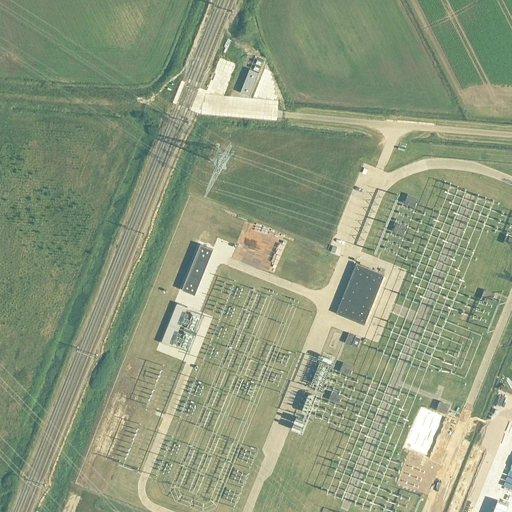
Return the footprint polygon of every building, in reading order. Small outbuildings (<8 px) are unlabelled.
[(250,69),(240,93),(250,96),(259,73),(250,69)] [(418,199),(407,195),(404,204),(414,208),(418,199)] [(396,223),(393,231),(403,236),(406,227),(396,223)] [(503,243),(511,247),(511,236),(507,235),(503,243)] [(200,244),(182,290),(195,295),(213,249),(200,244)] [(364,324),(384,274),(356,263),(335,313),(364,324)] [(484,290),(481,299),(491,303),(494,294),(484,290)] [(172,347),(188,307),(177,303),(161,343),(172,347)] [(333,333),(326,347),(332,350),(338,335),(333,333)] [(347,334),(344,343),(356,347),(359,339),(347,334)] [(353,367),(343,363),(339,372),(350,376),(353,367)] [(321,366),(312,386),(320,389),(328,369),(321,366)] [(338,404),(342,395),(332,391),(328,400),(338,404)] [(436,410),(446,414),(450,406),(439,402),(436,410)] [(408,461),(420,466),(424,458),(411,453),(408,461)]
